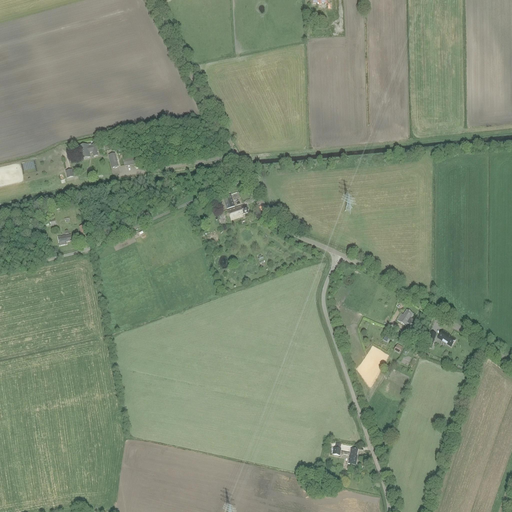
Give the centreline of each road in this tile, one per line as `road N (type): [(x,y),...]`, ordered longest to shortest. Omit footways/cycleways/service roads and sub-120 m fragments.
road 1 (unclassified): [(388,511),(322,301),(339,254)]
road 2 (unclassified): [(242,171),(88,248),(41,261)]
road 3 (tertiary): [(511,362),(339,254)]
road 4 (tertiary): [(242,171),(151,0)]
road 5 (tertiary): [(339,254),(280,225),(242,171)]
